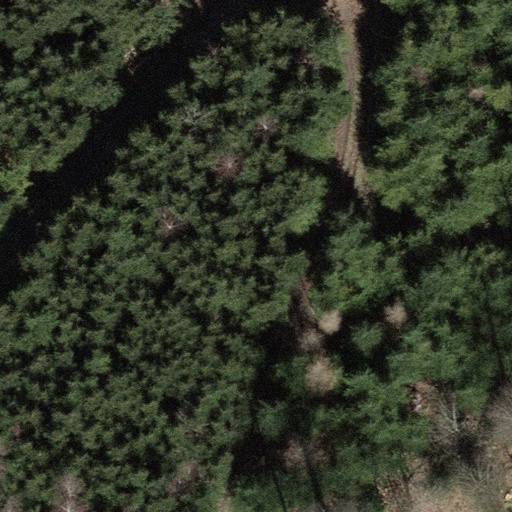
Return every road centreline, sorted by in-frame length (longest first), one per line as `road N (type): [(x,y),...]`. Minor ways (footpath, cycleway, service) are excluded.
road 1 (track): [(346,0),(358,52),(309,248),(205,511)]
road 2 (track): [(254,0),(0,272)]
